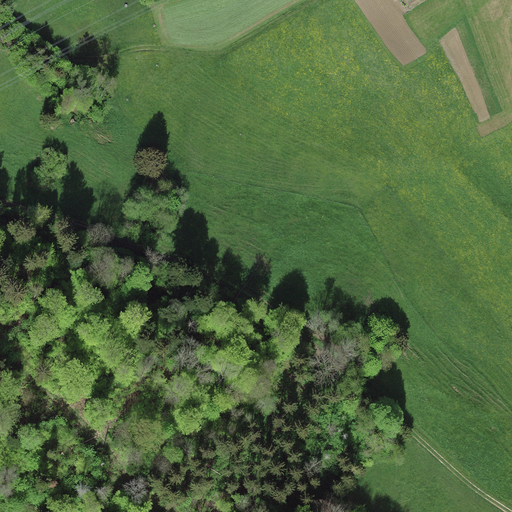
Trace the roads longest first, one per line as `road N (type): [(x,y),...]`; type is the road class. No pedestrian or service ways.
road 1 (track): [(0,200),(199,271),(318,349),(403,426)]
road 2 (track): [(0,0),(55,51),(93,60),(145,47),(220,52),(314,0)]
road 3 (track): [(157,511),(119,457),(0,361)]
road 4 (track): [(509,511),(403,426)]
